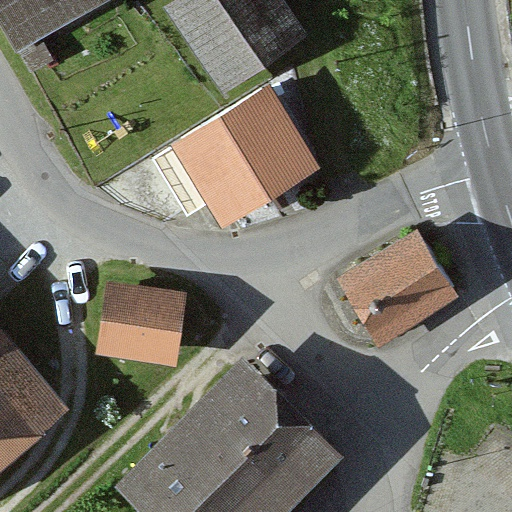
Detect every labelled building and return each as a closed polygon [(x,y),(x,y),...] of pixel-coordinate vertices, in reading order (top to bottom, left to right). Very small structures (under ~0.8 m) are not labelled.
[(0,0),(0,5),(36,69),(58,56),(41,26),(86,0),(0,0)] [(175,0),(156,16),(216,89),(291,28),(268,0),(175,0)] [(306,167),(257,87),(160,146),(209,226),(306,167)] [(405,222),(327,279),(375,346),(454,289),(405,222)] [(167,293),(97,288),(91,359),(161,365),(167,293)] [(0,451),(51,408),(0,347),(0,451)] [(105,485),(131,511),(273,511),(329,456),(231,359),(105,485)]
